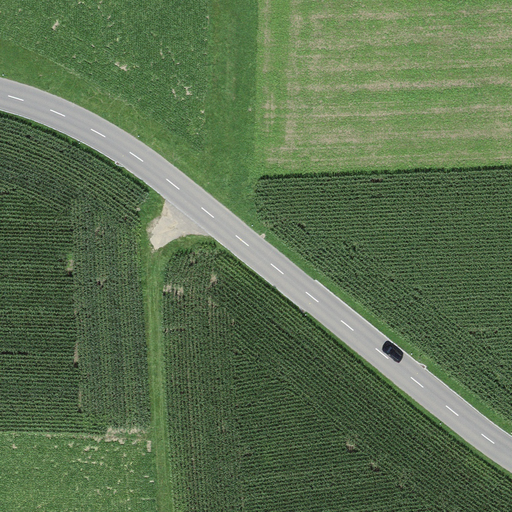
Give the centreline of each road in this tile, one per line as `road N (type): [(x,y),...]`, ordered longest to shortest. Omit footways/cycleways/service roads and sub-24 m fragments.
road 1 (tertiary): [(0,93),(57,112),(148,164),(511,455)]
road 2 (track): [(193,200),(155,245),(168,511)]
